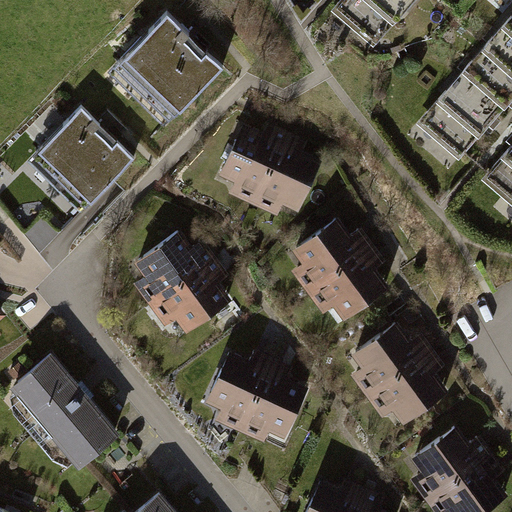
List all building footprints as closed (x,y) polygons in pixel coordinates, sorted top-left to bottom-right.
[(421,0),(350,0),(338,14),(379,49),(421,0)] [(224,65),(168,10),(117,62),(144,88),(139,93),(168,121),(224,65)] [(511,12),(417,122),(458,157),(484,128),(509,98),(511,95),(511,12)] [(136,156),(82,104),(32,156),(86,208),(136,156)] [(265,136),(241,126),(219,177),(299,212),(322,161),(297,150),(265,136)] [(511,146),(484,180),(511,203),(511,146)] [(354,236),(337,213),(290,248),(301,262),(290,269),(322,311),(332,304),(343,318),(390,283),(374,262),(354,236)] [(231,310),(185,232),(133,263),(149,290),(164,314),(179,341),(231,310)] [(0,260),(5,244),(0,242),(0,324),(11,316),(0,296),(0,260)] [(413,340),(397,318),(351,351),(361,365),(351,372),(382,416),(393,408),(402,421),(448,388),(435,371),(413,340)] [(126,435),(55,350),(14,384),(85,469),(126,435)] [(310,389),(233,354),(207,411),(227,420),(263,436),(284,446),(310,389)] [(474,445),(456,421),(411,455),(422,469),(411,477),(436,511),(453,511),(485,511),(510,494),(494,472),(474,445)] [(380,511),(323,484),(308,511),(380,511)] [(179,511),(165,494),(143,511),(179,511)]
